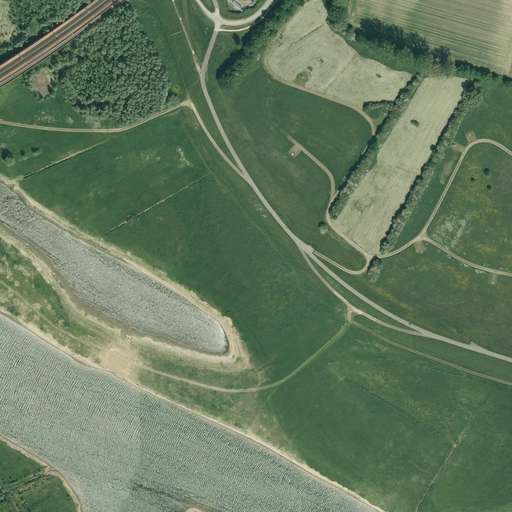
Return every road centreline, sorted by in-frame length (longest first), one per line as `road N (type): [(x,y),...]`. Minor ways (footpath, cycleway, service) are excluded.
road 1 (track): [(352,307),(296,241),(349,272),(366,268),(365,255),(332,226),(329,209),(374,130),(363,112),(279,79),(268,67),(269,42),(305,0)]
road 2 (unclassified): [(511,360),(394,317),(282,225),(233,153),(202,83),(217,25),(214,0)]
road 3 (track): [(0,121),(115,130),(190,100),(212,141),(251,183)]
road 4 (track): [(365,255),(391,254),(418,237),(475,142),(511,152)]
